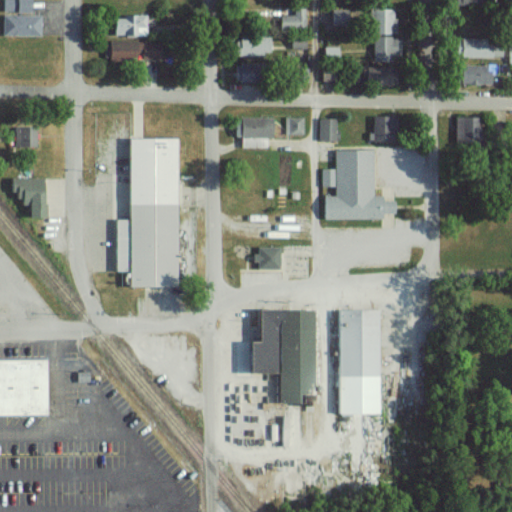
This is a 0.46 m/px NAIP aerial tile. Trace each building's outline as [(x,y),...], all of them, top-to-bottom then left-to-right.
[(26,0),(0,0),(1,12),(27,11),(26,0)] [(304,8),(292,7),(292,14),(277,14),(277,27),(304,28),(304,8)] [(370,34),(395,33),(395,18),(391,18),(391,8),(369,9),(370,34)] [(345,19),(346,10),(331,9),(330,18),(345,19)] [(0,35),(37,36),(37,15),(0,14),(0,35)] [(144,15),(109,16),(109,35),(144,35),(144,15)] [(232,54),(267,53),(266,36),(231,37),(232,54)] [(370,61),(395,61),(394,36),(370,36),(370,61)] [(454,58),(498,58),(498,39),(454,39),(454,58)] [(104,61),(158,61),(158,42),(104,42),(104,61)] [(337,59),(337,47),(321,47),(321,59),(337,59)] [(381,82),(383,67),(363,65),(362,80),(381,82)] [(453,66),(453,84),(489,83),(489,66),(453,66)] [(233,81),(247,81),(247,68),(233,67),(233,81)] [(293,82),(306,82),(306,68),(292,68),(293,82)] [(333,69),(319,68),(319,80),(333,80),(333,69)] [(368,141),(393,141),(393,115),(368,115),(368,141)] [(268,116),(231,117),(232,138),(269,137),(268,116)] [(283,134),(302,134),(301,116),(283,117),(283,134)] [(474,116),(452,116),(452,147),(474,147),(474,116)] [(336,119),(315,119),(315,140),(336,140),(336,119)] [(12,126),(12,146),(32,147),(33,127),(12,126)] [(112,273),(120,273),(120,287),(174,289),(179,137),(128,135),(125,221),(113,221),(112,273)] [(369,149),(333,149),(333,169),(320,169),(320,190),(332,190),(332,194),(322,194),(322,215),(389,215),(389,197),(370,197),(369,149)] [(39,217),(39,178),(7,178),(7,192),(15,192),(15,206),(23,206),(23,217),(39,217)] [(277,269),(277,247),(253,246),(253,268),(277,269)] [(261,309),(282,309),(282,312),(283,322),(281,322),(281,327),(278,326),(279,374),(252,375),(251,342),(262,342),(261,309)] [(282,312),(316,311),(317,402),(283,404),(283,322),(282,312)] [(339,311),(381,311),(381,377),(340,378),(339,311)] [(0,360),(47,360),(48,415),(0,415),(0,360)] [(340,378),(340,417),(382,417),(381,377),(340,378)] [(280,445),(287,445),(288,424),(280,424),(280,445)]
